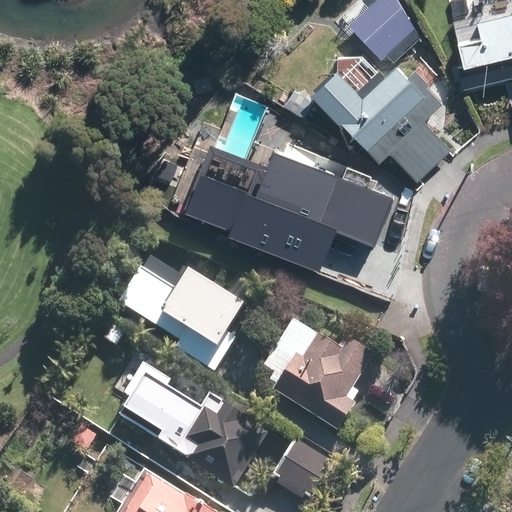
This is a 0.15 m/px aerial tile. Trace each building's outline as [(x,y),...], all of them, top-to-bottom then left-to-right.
[(394,62),(421,38),(399,0),(363,0),(369,6),(350,23),(382,59),(388,54),(394,62)] [(470,86),(511,76),(511,12),(478,21),(482,39),(460,44),(470,86)] [(443,103),(427,86),(429,84),(416,70),(414,72),(403,61),(364,97),(339,70),(313,93),(343,126),(344,125),(379,163),(391,152),(417,180),(451,149),(424,120),(443,103)] [(315,103),(294,90),(285,105),(305,117),(315,103)] [(257,129),(245,121),(225,151),(237,159),(257,129)] [(325,145),(320,175),(353,181),(358,151),(325,145)] [(383,189),(343,180),(340,191),(300,182),(299,184),(289,181),(282,209),(293,212),(286,240),(309,245),(308,251),(363,263),(373,221),(365,220),(369,203),(379,206),(383,189)] [(182,193),(176,207),(203,219),(210,205),(182,193)] [(223,199),(212,226),(256,244),(268,217),(223,199)] [(237,340),(226,333),(244,304),(189,271),(178,290),(144,269),(122,305),(181,341),(176,349),(217,374),(237,340)] [(340,348),(320,336),(305,361),(298,357),(276,392),(339,431),(356,404),(348,399),(375,356),(346,338),(340,348)] [(127,396),(133,399),(122,417),(191,458),(189,461),(235,489),(271,431),(225,403),(224,404),(211,397),(204,409),(169,388),(172,382),(145,366),(127,396)] [(312,504),(335,464),(299,443),(275,483),(312,504)] [(206,511),(149,478),(128,511),(206,511)]
